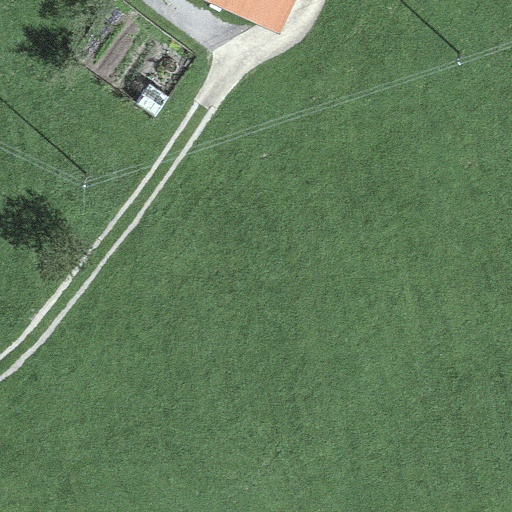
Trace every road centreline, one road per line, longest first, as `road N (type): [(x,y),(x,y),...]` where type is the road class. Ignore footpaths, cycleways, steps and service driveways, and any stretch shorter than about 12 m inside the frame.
road 1 (track): [(0,367),(50,316),(171,158),(234,54)]
road 2 (track): [(311,0),(284,34),(234,54),(155,0)]
